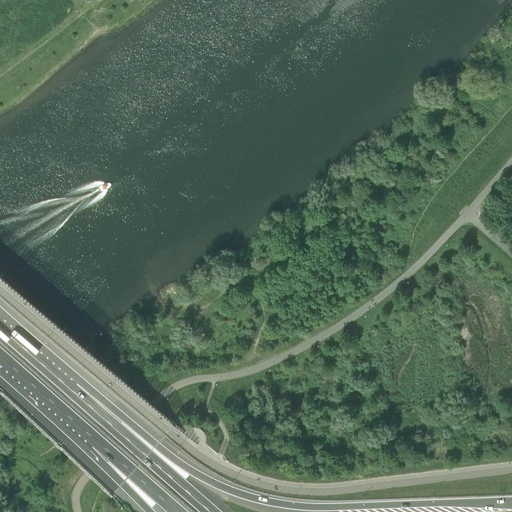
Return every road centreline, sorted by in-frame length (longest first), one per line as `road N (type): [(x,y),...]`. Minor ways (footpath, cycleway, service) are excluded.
road 1 (motorway): [(511,504),(317,508),(235,496),(69,383)]
road 2 (track): [(406,276),(414,224),(511,103)]
road 3 (motorway): [(209,511),(69,383)]
road 4 (motorway): [(0,352),(95,437)]
